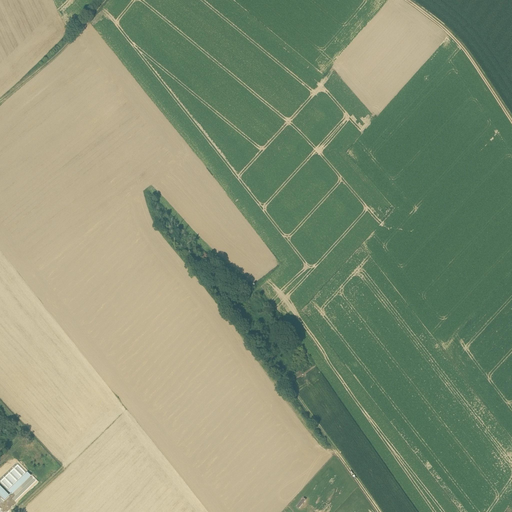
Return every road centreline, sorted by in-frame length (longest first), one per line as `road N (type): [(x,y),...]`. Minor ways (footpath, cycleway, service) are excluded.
road 1 (track): [(511,123),(447,34),(401,0)]
road 2 (track): [(108,0),(0,101)]
